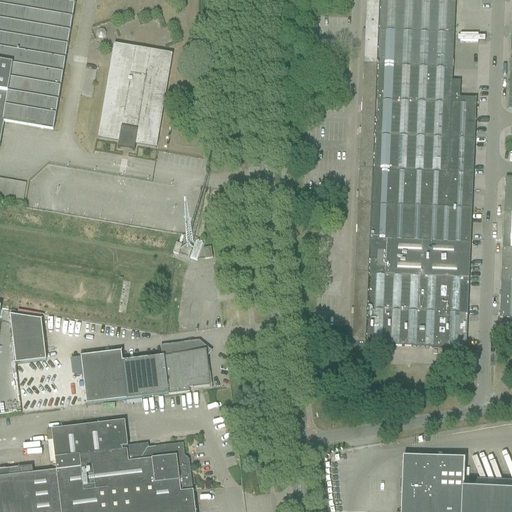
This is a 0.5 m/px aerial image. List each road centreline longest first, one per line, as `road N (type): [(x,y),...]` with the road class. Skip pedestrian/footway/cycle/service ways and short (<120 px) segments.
road 1 (secondary): [(293,442),(268,234),(256,0)]
road 2 (unclassified): [(480,407),(490,168)]
road 3 (unclassified): [(293,442),(480,407)]
